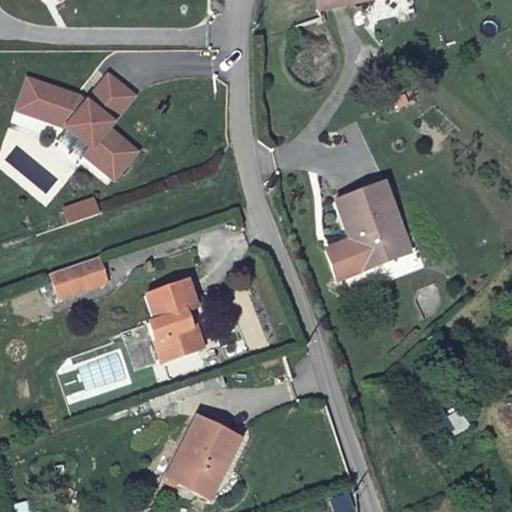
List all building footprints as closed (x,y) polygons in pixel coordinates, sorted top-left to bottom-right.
[(372,0),(315,0),(317,11),(372,0)] [(111,77),(91,101),(91,102),(85,109),(75,105),(78,97),(41,84),(30,114),(64,127),(68,129),(92,149),(86,156),(116,181),(139,153),(110,130),(136,97),(111,77)] [(41,84),(28,79),(18,110),(30,114),(41,84)] [(91,101),(78,97),(75,105),(85,109),(91,102),(91,101)] [(92,149),(68,129),(58,141),(82,161),(86,156),(92,149)] [(402,230),(383,182),(337,199),(352,239),(356,249),(348,251),(345,242),(329,248),(340,277),(363,268),(402,253),(395,234),(402,230)] [(70,212),(74,226),(103,217),(98,202),(70,212)] [(409,249),(402,230),(395,234),(402,253),(409,249)] [(356,249),(352,239),(345,242),(348,251),(356,249)] [(84,267),(92,295),(110,288),(101,262),(84,267)] [(60,307),(92,295),(84,267),(51,279),(60,307)] [(146,303),(153,327),(148,329),(160,370),(205,355),(198,333),(191,335),(185,319),(198,315),(189,289),(146,303)] [(162,480),(204,500),(217,474),(235,440),(191,418),(160,479),(162,480)]
